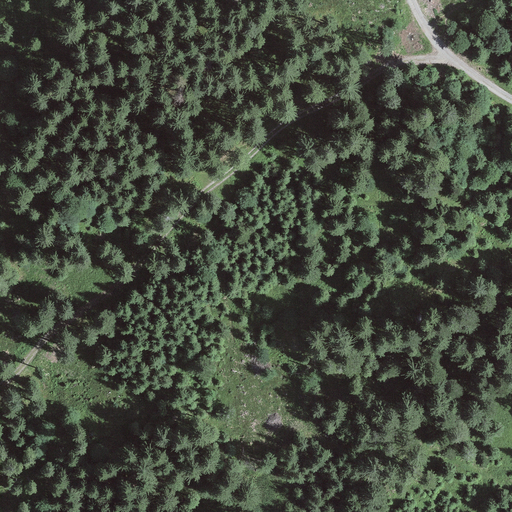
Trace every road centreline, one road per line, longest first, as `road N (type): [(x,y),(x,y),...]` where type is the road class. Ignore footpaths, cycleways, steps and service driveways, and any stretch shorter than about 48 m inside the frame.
road 1 (track): [(435,46),(377,69),(268,138),(0,386)]
road 2 (track): [(511,100),(435,46),(411,0)]
